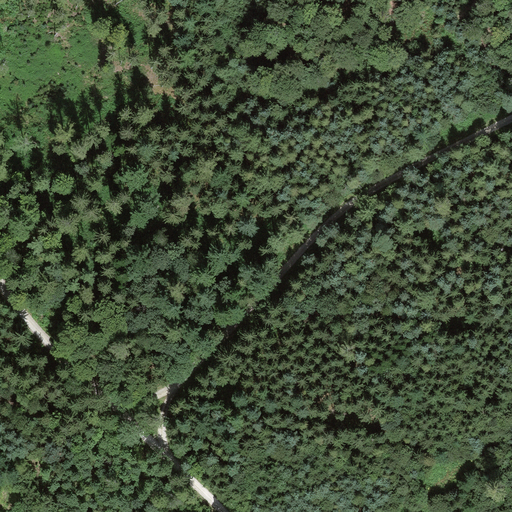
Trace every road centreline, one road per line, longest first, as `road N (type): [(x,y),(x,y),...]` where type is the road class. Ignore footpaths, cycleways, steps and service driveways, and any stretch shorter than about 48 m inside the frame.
road 1 (track): [(163,454),(160,422),(169,392),(353,203),(511,117)]
road 2 (track): [(0,277),(101,397),(222,511)]
